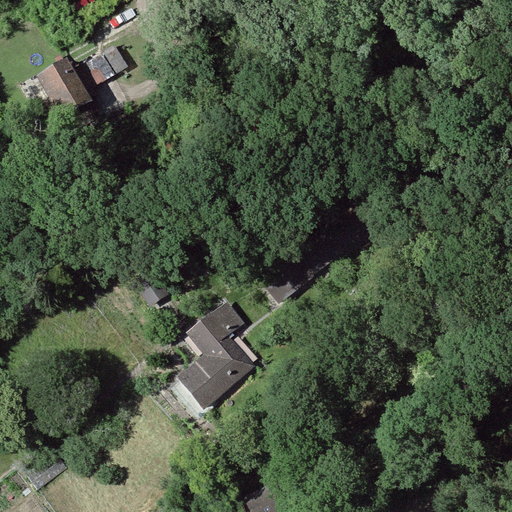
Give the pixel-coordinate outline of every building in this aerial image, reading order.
[(114,46),(78,65),(90,86),(125,67),(114,46)] [(65,56),(36,73),(72,134),(96,119),(85,101),(91,98),(65,56)] [(511,150),(508,146),(497,155),(506,166),(511,161),(511,150)] [(396,195),(375,172),(362,184),(383,206),(396,195)] [(467,209),(446,187),(409,223),(421,235),(442,215),(451,224),(467,209)] [(364,198),(296,250),(293,246),(255,275),(279,307),(383,224),(364,198)] [(168,297),(151,272),(134,284),(151,309),(168,297)] [(379,274),(364,287),(377,302),(392,289),(379,274)] [(460,304),(446,288),(416,313),(430,329),(460,304)] [(204,358),(176,381),(202,413),(255,369),(229,338),(245,325),(227,303),(186,337),(204,358)] [(283,477),(244,498),(251,511),(294,511),(300,509),(283,477)]
